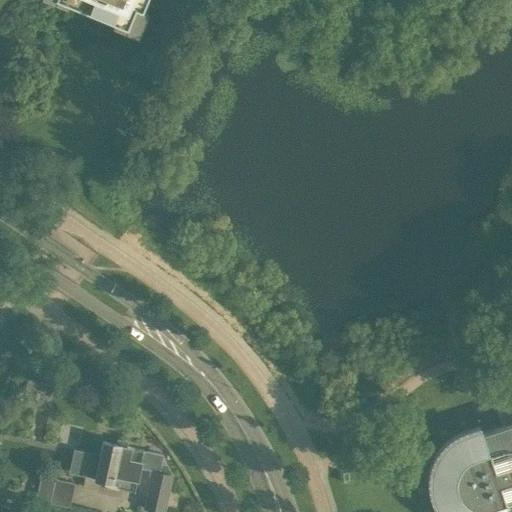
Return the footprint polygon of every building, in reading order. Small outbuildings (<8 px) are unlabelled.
[(63,0),(132,28),(144,0),(63,0)] [(50,400),(53,383),(26,377),(20,405),(35,409),(38,397),(50,400)] [(511,511),(511,382),(492,403),(499,425),(485,430),(462,437),(453,443),(446,448),(441,453),(435,466),(432,473),(431,481),(432,488),(435,502),(440,510),(441,511),(511,511)] [(84,473),(85,473),(95,475),(94,477),(112,481),(112,480),(117,481),(116,487),(134,491),(139,467),(151,470),(150,474),(151,474),(146,499),(164,503),(171,475),(168,474),(169,471),(166,464),(161,463),(163,453),(126,445),(127,440),(118,438),(117,443),(102,440),(99,454),(89,452),(84,473)] [(49,501),(51,491),(54,477),(41,474),(35,498),(49,501)]
